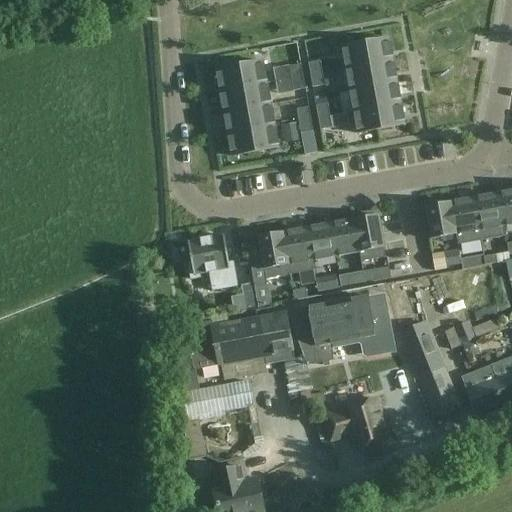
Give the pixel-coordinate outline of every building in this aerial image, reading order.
[(342,48),(346,70),(393,61),(390,39),(342,48)] [(346,70),(350,91),(397,82),(393,61),(346,70)] [(216,70),(220,92),(267,84),(263,62),(216,70)] [(310,76),(322,74),(320,62),(308,64),(310,76)] [(291,79),(303,77),(301,65),(289,67),(291,79)] [(322,74),(310,76),(312,88),(324,86),(322,74)] [(303,77),(291,79),(293,92),(305,90),(303,77)] [(401,104),(397,82),(350,91),(354,112),(401,104)] [(271,105),(267,84),(220,92),(224,114),(271,105)] [(318,118),(330,116),(328,104),(316,106),(318,118)] [(354,112),(358,134),(405,126),(401,104),(354,112)] [(224,114),(228,135),(275,126),(271,105),(224,114)] [(299,122),(311,120),(308,108),(296,110),(299,122)] [(320,131),(332,129),(330,116),(318,118),(320,131)] [(311,120),(299,122),(301,134),(313,132),(311,120)] [(232,157),(279,148),(275,126),(228,135),(232,157)] [(511,192),(497,195),(503,227),(511,225),(511,192)] [(497,195),(474,199),(481,241),(505,237),(503,227),(497,195)] [(456,235),(457,245),(481,241),(474,199),(450,204),(456,235)] [(445,205),(444,202),(430,204),(430,207),(425,208),(431,240),(456,235),(450,204),(445,205)] [(353,221),(359,253),(361,263),(386,258),(378,217),(373,218),(373,215),(358,217),(358,220),(353,221)] [(353,221),(330,226),(336,257),(359,253),(353,221)] [(306,230),(312,261),(336,257),(330,226),(306,230)] [(314,271),(312,261),(306,230),(283,234),(290,276),(314,271)] [(251,267),(254,288),(267,285),(266,280),(290,276),(283,234),(278,235),(277,232),(262,235),(263,238),(258,238),(263,265),(251,267)] [(213,291),(237,287),(233,263),(229,264),(224,236),(188,243),(191,263),(188,264),(191,280),(200,278),(200,275),(209,273),(213,291)] [(460,264),(458,254),(444,256),(446,267),(460,264)] [(497,262),(495,254),(483,256),(485,264),(497,262)] [(476,256),(478,266),(484,265),(482,255),(476,256)] [(375,271),(363,273),(365,282),(377,280),(375,271)] [(305,288),(293,290),(295,299),(307,297),(305,288)] [(368,307),(367,298),(287,313),(306,367),(334,362),(332,345),(373,337),(376,354),(394,351),(385,303),(368,307)] [(263,357),(265,366),(294,360),(285,313),(212,327),(211,323),(186,328),(194,371),(220,366),(223,383),(251,377),(247,360),(263,357)] [(469,322),(453,328),(454,330),(460,346),(476,340),(472,329),(469,322)] [(442,369),(429,335),(424,324),(402,333),(420,378),(417,379),(434,422),(462,411),(445,368),(442,369)] [(511,359),(461,379),(476,416),(511,401),(511,359)] [(219,381),(206,392),(217,405),(207,413),(224,433),(247,413),(219,381)] [(350,436),(355,452),(393,441),(380,398),(350,407),(350,409),(321,418),(330,446),(345,442),(344,438),(350,436)] [(248,450),(252,462),(268,456),(264,445),(248,450)] [(244,467),(226,471),(211,474),(214,490),(212,490),(216,511),(263,511),(257,480),(247,482),(244,467)]
